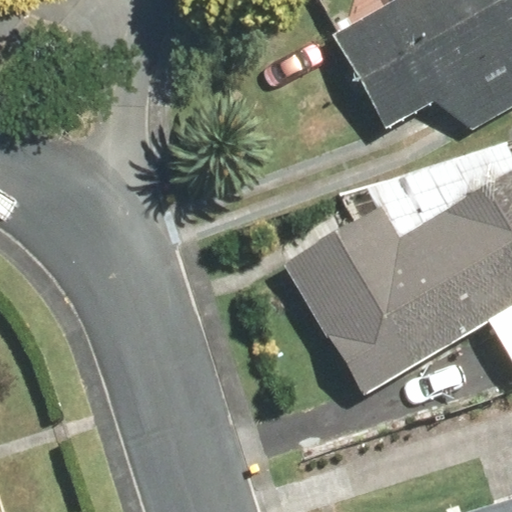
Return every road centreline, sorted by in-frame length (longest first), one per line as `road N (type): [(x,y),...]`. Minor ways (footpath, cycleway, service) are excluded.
road 1 (residential): [(77,218),(119,273),(198,511)]
road 2 (residential): [(134,0),(140,31),(77,218)]
